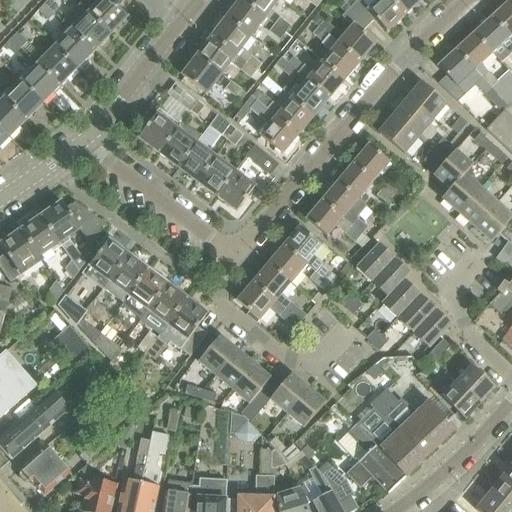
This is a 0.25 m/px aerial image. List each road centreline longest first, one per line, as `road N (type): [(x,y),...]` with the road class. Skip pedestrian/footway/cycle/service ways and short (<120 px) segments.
road 1 (residential): [(240,251),(416,36),(460,0)]
road 2 (residential): [(345,330),(310,370),(210,289),(240,251)]
road 3 (residential): [(89,136),(158,197),(240,251)]
road 4 (residential): [(89,136),(197,0)]
road 5 (residential): [(389,511),(511,402)]
road 6 (residential): [(511,375),(471,340),(453,299),(452,285),(478,256)]
